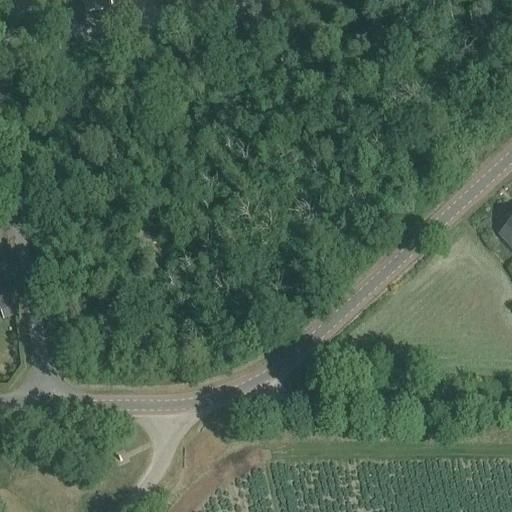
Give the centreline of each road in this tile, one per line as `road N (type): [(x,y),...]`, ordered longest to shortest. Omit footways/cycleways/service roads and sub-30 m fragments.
road 1 (unclassified): [(185,408),(253,392),(511,155)]
road 2 (unclassified): [(45,404),(46,372),(0,123)]
road 3 (track): [(511,406),(271,406),(253,392)]
road 4 (unclassified): [(0,42),(226,0)]
road 5 (unclassified): [(185,408),(45,404)]
road 6 (unclassified): [(122,511),(160,474),(185,408)]
